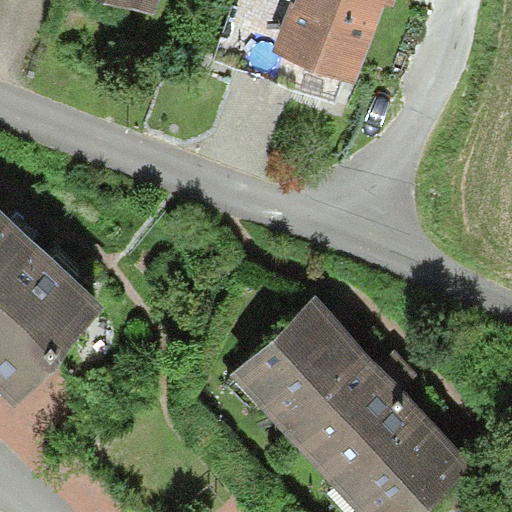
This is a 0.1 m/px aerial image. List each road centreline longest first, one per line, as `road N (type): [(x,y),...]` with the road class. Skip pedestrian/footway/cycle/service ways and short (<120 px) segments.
road 1 (residential): [(0,97),(511,302)]
road 2 (track): [(460,0),(424,102),(358,243)]
